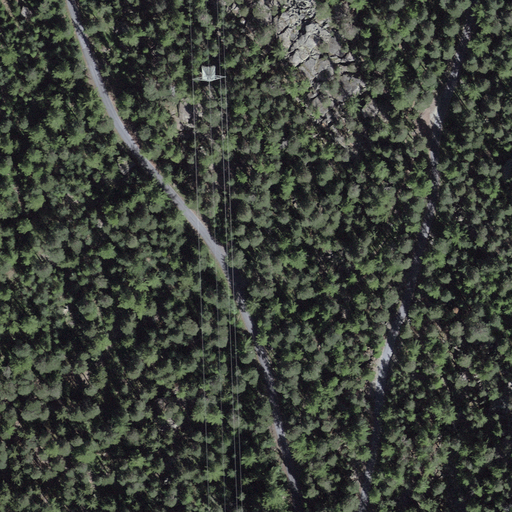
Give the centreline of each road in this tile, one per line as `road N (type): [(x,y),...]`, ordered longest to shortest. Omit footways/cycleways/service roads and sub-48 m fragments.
road 1 (track): [(71,0),(139,165),(190,221),(251,340),(307,511)]
road 2 (track): [(355,511),(380,387),(432,223),(478,0)]
